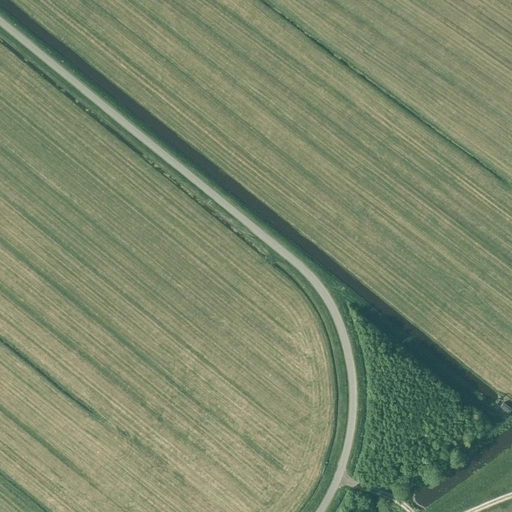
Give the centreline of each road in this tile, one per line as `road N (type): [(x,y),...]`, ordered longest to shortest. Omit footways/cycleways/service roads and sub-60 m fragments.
road 1 (unclassified): [(319,511),(341,468),(352,408),(348,354),(321,290),(0,21)]
road 2 (track): [(321,290),(343,291),(495,418)]
